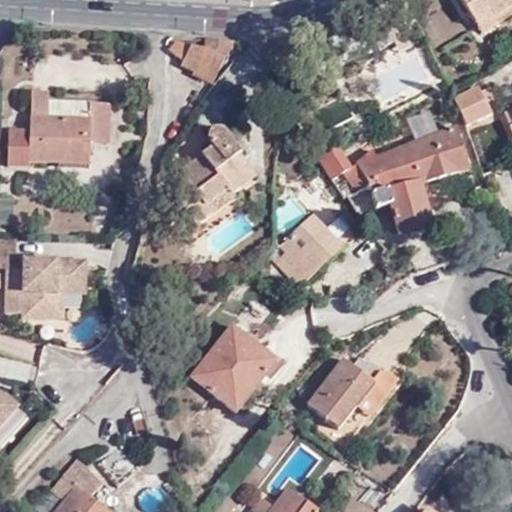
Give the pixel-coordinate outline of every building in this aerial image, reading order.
[(389,0),(365,16),(359,19),(380,53),(415,33),(391,0),(389,0)] [(511,0),(451,0),(465,21),(479,12),(484,21),(487,19),(511,2),(511,0)] [(479,12),(465,21),(474,36),(491,25),(487,19),(484,21),(479,12)] [(234,43),(207,41),(206,51),(196,72),(194,75),(214,85),(226,61),(234,43)] [(206,51),(180,43),(171,52),(185,62),(183,65),(196,72),(206,51)] [(232,65),(247,45),(234,43),(226,61),(232,65)] [(460,108),(469,125),(490,115),(475,87),(454,97),(457,103),(460,108)] [(30,159),(61,162),(61,155),(90,157),(91,143),(111,145),(112,104),(64,101),(63,118),(51,118),(52,100),(52,91),(34,89),(32,129),(11,128),(8,163),(29,165),(30,159)] [(454,97),(449,100),(464,128),(469,125),(460,108),(457,103),(454,97)] [(64,101),(52,100),(51,118),(63,118),(64,101)] [(404,117),(415,145),(439,135),(428,107),(404,117)] [(511,124),(511,110),(502,114),(507,127),(511,124)] [(217,146),(207,153),(183,172),(190,182),(176,194),(200,224),(217,212),(212,206),(233,189),(236,193),(258,174),(242,154),(246,150),(227,127),(222,124),(217,124),(212,128),(211,138),(212,139),(217,146)] [(375,152),(353,171),(337,184),(348,200),(373,189),(380,211),(394,208),(402,235),(432,227),(422,185),(471,171),(459,127),(439,135),(415,145),(380,159),(375,152)] [(202,148),(207,153),(217,146),(212,139),(202,148)] [(337,184),(353,171),(338,150),(321,163),(337,184)] [(61,155),(61,162),(61,167),(89,170),(90,157),(61,155)] [(212,206),(217,212),(237,196),(236,193),(233,189),(212,206)] [(314,217),(274,256),(304,288),(346,249),(344,247),(325,226),(340,214),(320,193),(305,207),(314,217)] [(325,226),(344,247),(358,235),(340,214),(325,226)] [(0,269),(5,270),(11,270),(12,240),(0,239),(0,269)] [(11,270),(5,270),(5,314),(22,315),(22,319),(55,319),(55,294),(63,294),(84,294),(85,262),(23,261),(23,269),(11,270)] [(240,329),(197,377),(231,408),(261,376),(265,379),(279,365),(240,329)] [(351,366),(360,372),(366,363),(358,357),(351,366)] [(374,382),(360,372),(351,366),(342,360),(307,407),(338,429),(355,407),(352,405),(361,393),(364,396),(374,382)] [(366,363),(360,372),(374,382),(364,396),(376,405),(396,379),(387,371),(385,373),(381,370),(382,369),(369,360),(366,363)] [(0,426),(17,408),(0,392),(0,426)] [(376,405),(364,396),(361,393),(352,405),(355,407),(368,416),(376,405)] [(110,511),(91,494),(104,477),(80,456),(52,486),(65,498),(51,511),(110,511)] [(315,511),(288,493),(274,511),(315,511)] [(324,500),(316,495),(311,502),(324,511),(327,511),(334,503),(326,497),(324,500)] [(274,511),(262,503),(255,511),(274,511)]
